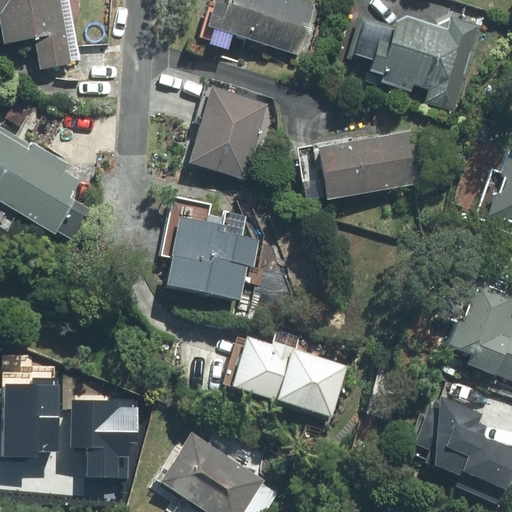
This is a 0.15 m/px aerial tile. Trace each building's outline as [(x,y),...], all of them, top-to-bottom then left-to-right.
[(55,0),(0,0),(0,51),(24,47),(31,78),(71,69),(55,0)] [(227,38),(299,58),(313,9),(281,0),(210,0),(197,50),(221,56),(227,38)] [(371,44),(362,83),(408,94),(410,87),(422,90),(418,107),(454,116),(476,28),(440,19),(437,30),(390,18),(383,47),(371,44)] [(264,107),(202,92),(183,169),(245,184),(264,107)] [(0,121),(18,130),(28,109),(9,101),(0,120),(0,121)] [(61,174),(64,169),(0,133),(0,213),(52,242),(55,238),(70,246),(88,213),(71,204),(82,185),(61,174)] [(405,134),(296,156),(306,202),(317,199),(319,204),(415,185),(405,134)] [(511,152),(501,150),(496,175),(484,173),(473,225),(511,233),(511,152)] [(248,273),(252,248),(210,240),(212,230),(173,223),(160,292),(234,305),(240,271),(248,273)] [(511,328),(511,319),(479,309),(460,368),(511,385),(511,336),(510,336),(511,328)] [(236,340),(220,394),(322,424),(338,370),(236,340)] [(424,402),(407,449),(423,455),(418,469),(434,474),(431,485),(497,508),(501,496),(497,494),(511,455),(476,443),(483,423),(424,402)] [(0,445),(13,436),(0,416),(0,445)] [(246,511),(263,483),(184,437),(154,489),(194,511),(246,511)]
